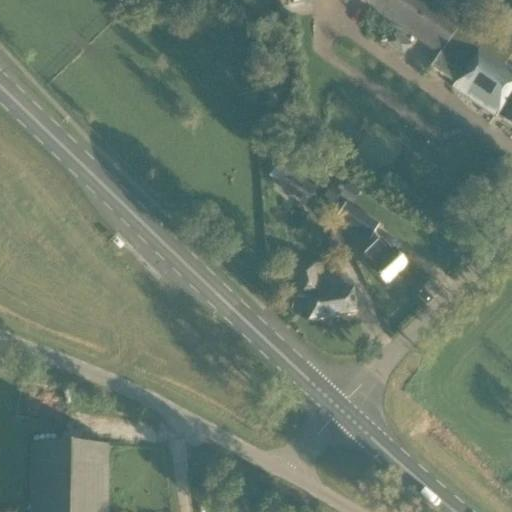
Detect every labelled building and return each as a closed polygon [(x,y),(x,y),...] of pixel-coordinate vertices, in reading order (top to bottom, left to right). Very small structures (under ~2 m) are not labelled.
[(417,26),(446,46),(463,23),(430,0),(368,0),(366,4),(410,35),(417,26)] [(511,73),(503,67),(511,55),(511,53),(511,52),(488,36),(485,39),(463,23),(446,46),(429,70),(453,87),(451,90),(494,121),(496,118),(511,129),(511,73)] [(265,69),(263,52),(250,54),(252,70),(265,69)] [(263,142),(274,141),(272,126),(262,127),(263,142)] [(293,177),(283,193),(303,206),(314,191),(293,177)] [(334,205),(340,195),(329,188),(322,198),(334,205)] [(344,206),(334,222),(367,242),(376,227),(344,206)] [(323,225),(332,221),(326,208),(317,212),(323,225)] [(309,231),(313,223),(309,215),(299,216),(295,224),(300,232),(309,231)] [(339,234),(328,239),(339,259),(350,254),(339,234)] [(384,288),(405,267),(379,241),(359,261),(384,288)] [(307,323),(356,316),(352,291),(323,295),(319,265),(293,268),(297,300),(304,299),(307,323)] [(103,511),(104,446),(29,446),(28,511),(103,511)]
